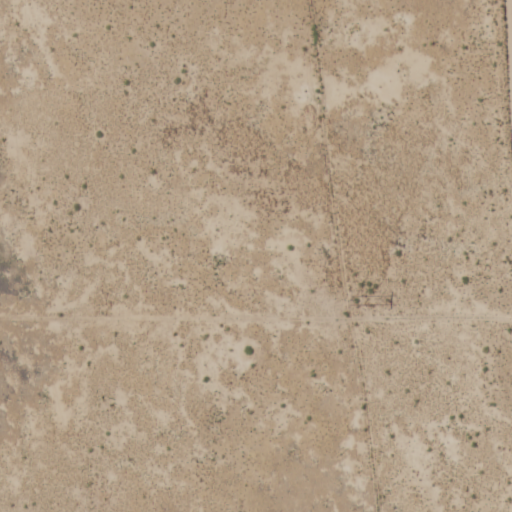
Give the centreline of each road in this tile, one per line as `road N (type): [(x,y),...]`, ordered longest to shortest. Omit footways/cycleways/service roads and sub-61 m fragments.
road 1 (track): [(511,316),(0,315)]
road 2 (residential): [(511,126),(504,0)]
